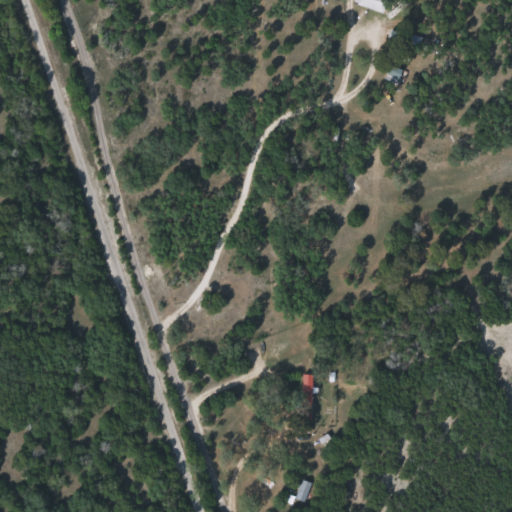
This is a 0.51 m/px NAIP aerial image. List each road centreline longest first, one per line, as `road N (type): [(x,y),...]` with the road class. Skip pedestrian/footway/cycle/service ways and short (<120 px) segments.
road 1 (residential): [(198,511),(23,0)]
road 2 (track): [(223,511),(107,191),(76,46),(56,0)]
road 3 (track): [(155,322),(184,305),(195,286),(263,131),(363,79),(368,33),(351,30),(336,97)]
